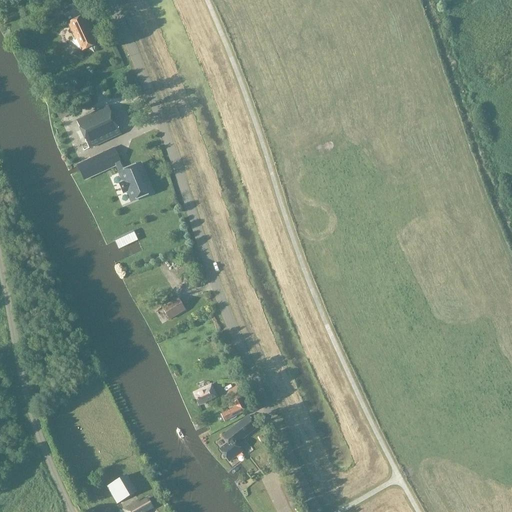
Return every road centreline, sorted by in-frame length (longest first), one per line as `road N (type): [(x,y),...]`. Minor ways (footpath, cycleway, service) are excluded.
road 1 (tertiary): [(317,511),(237,341),(109,0)]
road 2 (unclassified): [(70,511),(31,413),(0,265)]
